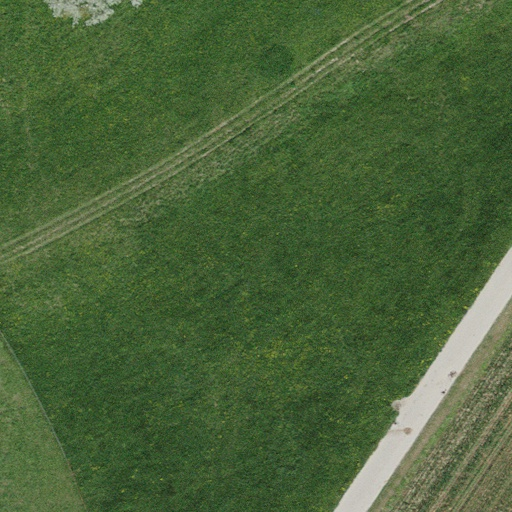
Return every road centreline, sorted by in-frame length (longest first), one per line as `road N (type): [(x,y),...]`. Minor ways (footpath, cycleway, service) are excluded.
road 1 (track): [(415,0),(0,248)]
road 2 (track): [(325,511),(511,220)]
